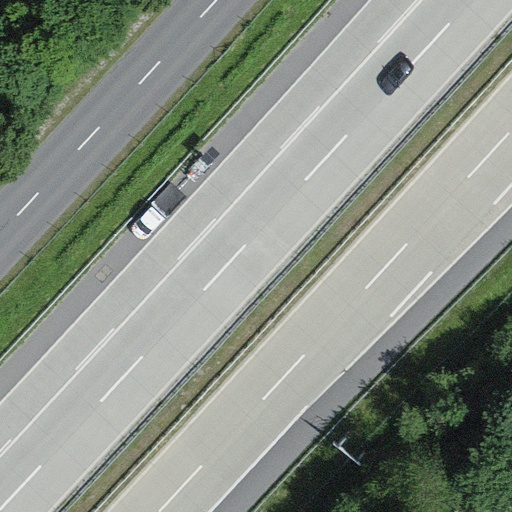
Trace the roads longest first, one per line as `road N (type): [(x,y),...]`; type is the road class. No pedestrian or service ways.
road 1 (motorway): [(424,50),(0,502)]
road 2 (motorway): [(166,511),(511,132)]
road 3 (unclassified): [(227,0),(0,243)]
